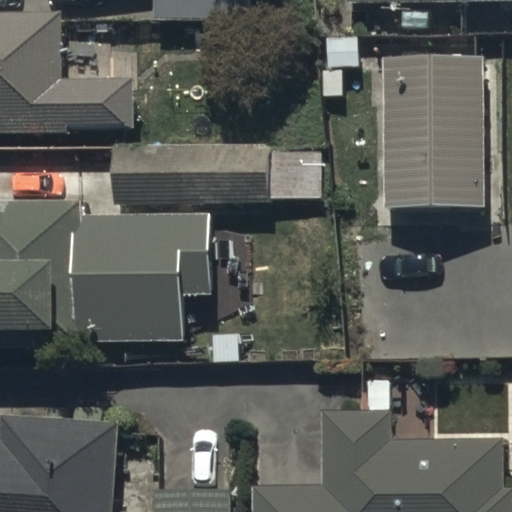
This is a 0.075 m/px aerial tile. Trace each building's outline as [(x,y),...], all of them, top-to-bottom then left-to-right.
[(251,0),(159,0),(160,28),(253,29),(251,0)] [(511,0),(349,0),(349,11),(511,10),(511,0)] [(64,24),(0,25),(0,146),(74,146),(74,140),(140,139),(139,88),(65,89),(64,24)] [(486,70),(389,71),(390,221),(488,220),(486,70)] [(277,150),(120,152),(120,210),(277,208),(277,150)] [(0,356),(185,356),(185,310),(216,309),(216,227),(85,228),(85,214),(0,214),(0,356)] [(511,511),(511,498),(508,498),(509,451),(397,451),(397,422),(326,422),(328,497),(259,497),(258,511),(511,511)] [(118,511),(123,435),(7,429),(6,453),(0,452),(0,511),(118,511)] [(234,511),(234,500),(158,500),(158,511),(234,511)]
